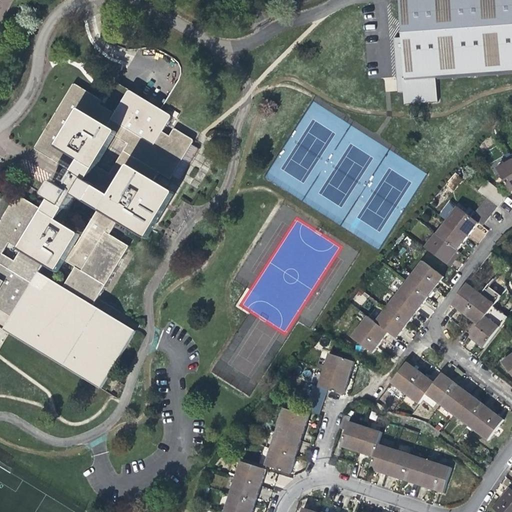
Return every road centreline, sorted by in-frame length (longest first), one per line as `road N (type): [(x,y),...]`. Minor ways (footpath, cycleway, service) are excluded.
road 1 (residential): [(511,398),(438,341),(432,325),(511,221)]
road 2 (residential): [(283,511),(297,489),(324,478),(428,511)]
